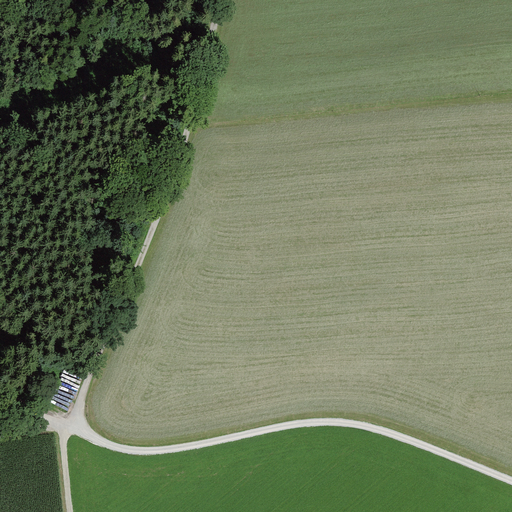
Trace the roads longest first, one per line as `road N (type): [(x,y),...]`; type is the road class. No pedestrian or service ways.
road 1 (track): [(74,425),(124,449),(160,451),(308,423),(348,424),(392,433),(511,482)]
road 2 (track): [(221,0),(170,184),(74,425)]
